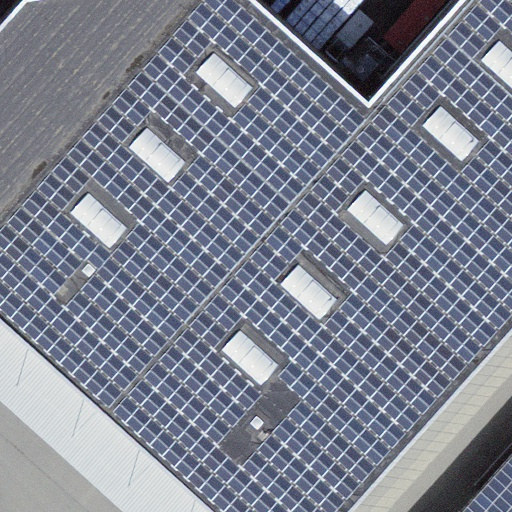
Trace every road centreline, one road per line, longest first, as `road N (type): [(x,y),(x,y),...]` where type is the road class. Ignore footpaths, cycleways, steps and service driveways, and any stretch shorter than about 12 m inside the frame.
road 1 (unknown): [(367,511),(511,347)]
road 2 (unknown): [(91,511),(0,428)]
